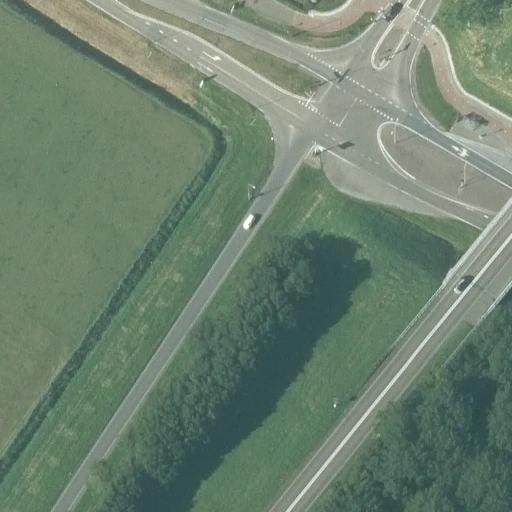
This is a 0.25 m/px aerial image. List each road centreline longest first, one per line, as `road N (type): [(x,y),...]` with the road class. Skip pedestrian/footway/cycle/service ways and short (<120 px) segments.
road 1 (trunk): [(307,132),(69,511)]
road 2 (trunk): [(287,511),(511,235)]
road 3 (tertiary): [(94,0),(307,132)]
road 4 (primary): [(343,154),(511,238)]
road 5 (tertiary): [(339,81),(170,0)]
road 6 (primary): [(511,181),(373,101)]
